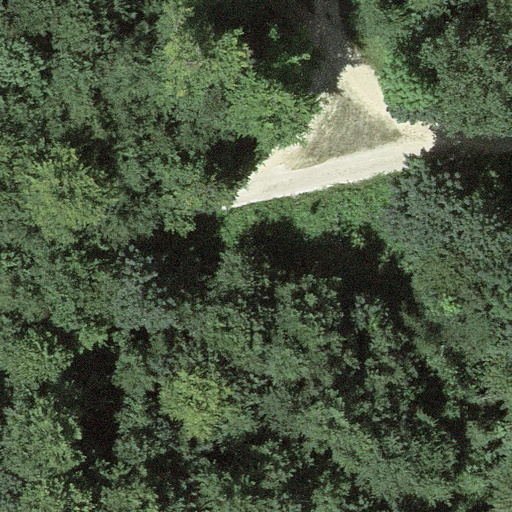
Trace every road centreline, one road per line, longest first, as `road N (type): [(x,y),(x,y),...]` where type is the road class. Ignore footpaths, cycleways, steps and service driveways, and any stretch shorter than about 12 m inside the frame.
road 1 (track): [(0,357),(511,501)]
road 2 (track): [(0,239),(511,140)]
road 3 (track): [(268,0),(323,24),(289,112),(230,197)]
road 4 (track): [(323,24),(365,75),(474,148)]
